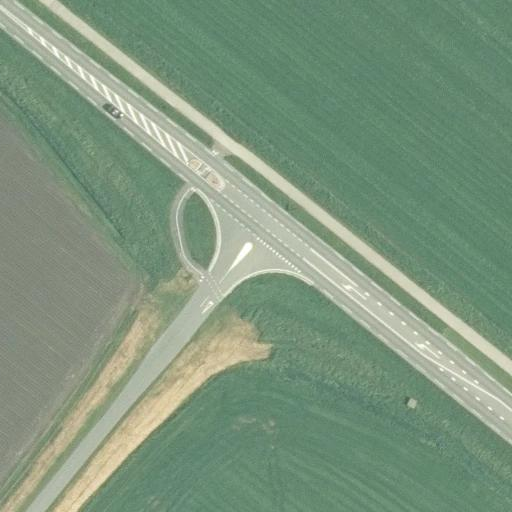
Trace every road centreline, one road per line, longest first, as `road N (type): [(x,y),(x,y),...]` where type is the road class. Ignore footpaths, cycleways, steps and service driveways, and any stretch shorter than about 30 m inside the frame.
road 1 (unclassified): [(31,511),(257,230)]
road 2 (primary): [(272,210),(0,1)]
road 3 (primary): [(0,12),(257,230)]
road 4 (primary): [(257,230),(511,434)]
road 5 (primary): [(511,407),(272,210)]
